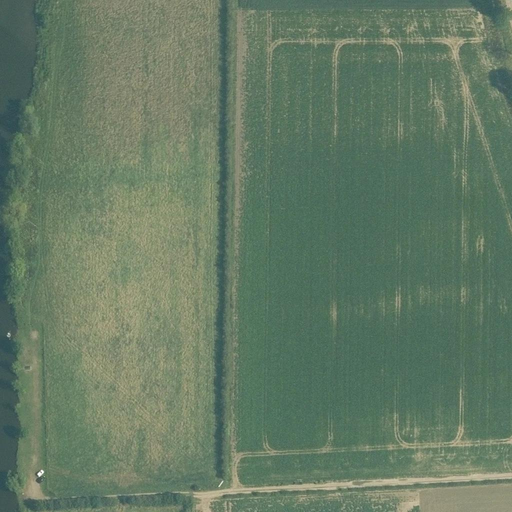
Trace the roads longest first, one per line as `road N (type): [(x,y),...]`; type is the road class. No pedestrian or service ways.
road 1 (track): [(511,477),(34,503)]
road 2 (track): [(34,503),(32,336)]
